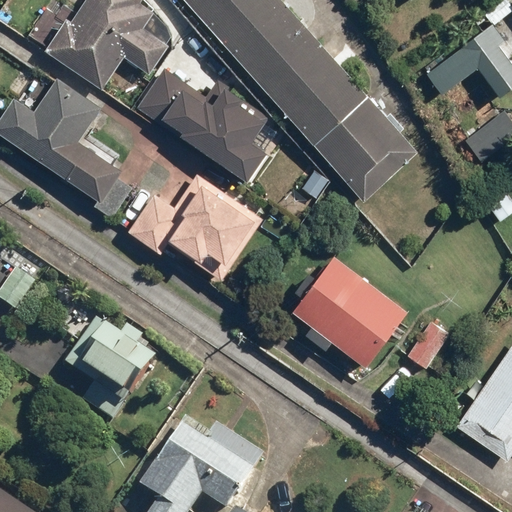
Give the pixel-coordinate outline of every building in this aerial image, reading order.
[(69,16),(49,48),(107,85),(126,55),(151,71),(169,44),(144,28),(154,12),(139,2),(140,0),(86,0),(74,20),(69,16)] [(284,0),(185,0),(364,198),(419,149),(284,0)] [(511,1),(511,0),(496,0),(485,9),(496,22),(511,9),(511,1)] [(494,22),(427,71),(443,92),(479,66),(500,95),(511,86),(511,57),(501,43),(507,39),(494,22)] [(15,96),(0,119),(0,131),(105,198),(124,168),(81,140),(104,104),(59,75),(37,110),(15,96)] [(179,85),(157,118),(250,178),(267,152),(250,141),(265,118),(217,87),(207,103),(179,85)] [(511,114),(510,112),(470,141),(483,159),(511,138),(511,114)] [(317,165),(304,185),(321,197),(334,177),(317,165)] [(153,194),(129,229),(162,251),(169,241),(223,277),(265,214),(199,170),(174,208),(153,194)] [(511,183),(487,201),(502,223),(511,215),(511,183)] [(307,295),(297,309),(315,322),(309,330),(331,346),(337,338),(370,363),(412,307),(338,253),(322,276),(314,270),(299,289),(307,295)] [(17,268),(0,291),(0,299),(15,310),(36,281),(17,268)] [(95,315),(63,361),(94,382),(83,398),(112,418),(155,354),(95,315)] [(438,318),(414,352),(432,365),(456,331),(438,318)] [(511,349),(463,422),(511,455),(511,349)] [(158,497),(149,511),(189,511),(200,495),(224,510),(260,453),(213,424),(204,439),(178,423),(139,486),(158,497)] [(0,511),(35,511),(0,490),(0,511)]
